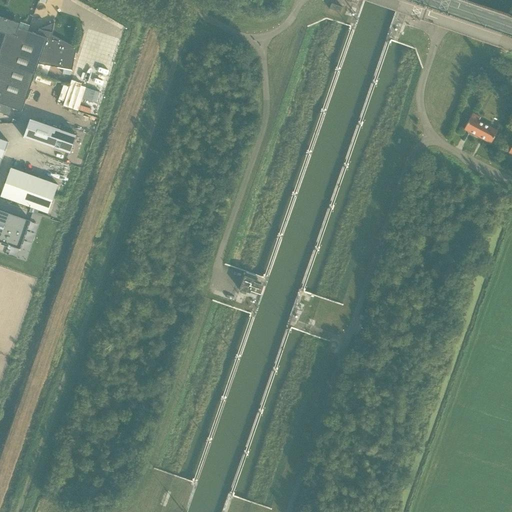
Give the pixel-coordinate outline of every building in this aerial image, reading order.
[(0,31),(5,34),(0,48),(0,62),(35,74),(38,63),(72,69),(76,47),(52,35),(53,32),(43,30),(40,28),(37,34),(18,27),(20,23),(0,16),(0,31)] [(35,74),(0,62),(0,103),(22,111),(35,74)] [(497,131),(490,127),(478,121),(480,117),(472,113),(464,128),(491,142),(497,131)] [(70,153),(76,135),(30,118),(23,137),(70,153)] [(0,164),(8,141),(0,138),(0,164)] [(59,185),(12,168),(2,196),(48,213),(49,213),(59,185)] [(0,209),(0,241),(20,249),(30,220),(0,209)] [(254,282),(254,280),(255,279),(244,276),(239,289),(250,293),(251,290),(258,293),(261,285),(254,282)]
